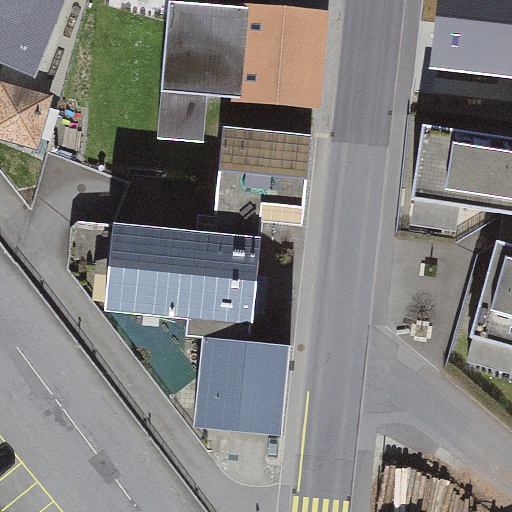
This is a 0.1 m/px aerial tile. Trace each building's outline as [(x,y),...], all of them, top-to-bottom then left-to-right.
[(0,0),(0,63),(35,78),(66,0),(0,0)] [(511,0),(439,0),(432,71),(511,78),(511,0)] [(329,17),(170,3),(162,92),(321,105),(329,17)] [(0,150),(44,163),(59,112),(7,96),(0,118),(0,150)] [(241,134),(235,234),(216,233),(215,249),(137,244),(131,331),(209,337),(208,355),(224,356),(223,359),(217,448),(301,454),(307,365),(275,363),(277,341),(283,254),(273,253),(274,240),(321,243),(336,141),(241,134)] [(511,357),(511,152),(440,142),(429,214),(511,226),(511,272),(489,351),(511,357)]
